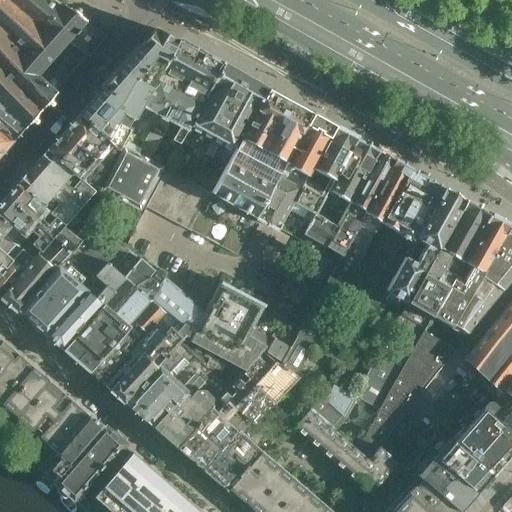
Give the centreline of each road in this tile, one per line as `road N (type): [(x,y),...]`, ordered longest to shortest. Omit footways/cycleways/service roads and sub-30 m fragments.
road 1 (tertiary): [(230,0),(458,128),(511,168)]
road 2 (residential): [(224,511),(0,317)]
road 3 (tertiary): [(285,0),(511,128)]
road 4 (residential): [(0,176),(155,0)]
road 5 (secondary): [(511,80),(369,0)]
